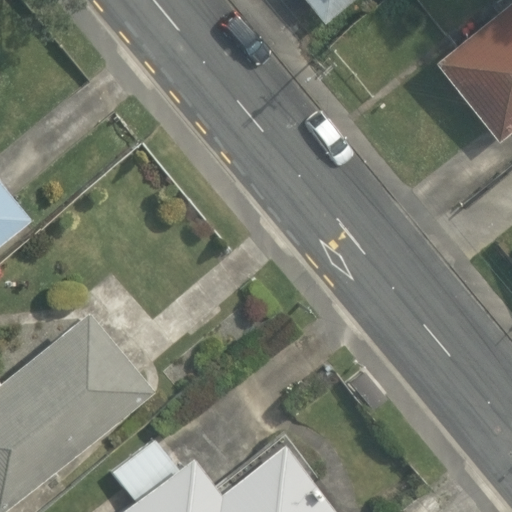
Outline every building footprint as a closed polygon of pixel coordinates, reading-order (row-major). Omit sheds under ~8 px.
[(306,0),(325,22),(351,0),(306,0)] [(511,0),(509,0),(434,59),(500,141),(511,130),(511,0)] [(0,235),(30,210),(0,172),(0,235)] [(0,511),(152,382),(87,303),(0,374),(0,511)] [(341,511),(284,435),(220,485),(192,448),(175,461),(155,435),(111,470),(131,495),(106,511),(341,511)]
